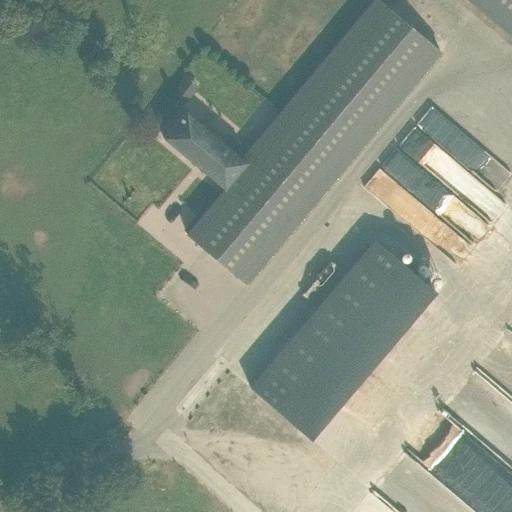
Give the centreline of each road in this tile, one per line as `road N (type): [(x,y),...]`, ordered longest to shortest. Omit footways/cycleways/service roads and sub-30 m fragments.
road 1 (unknown): [(511,62),(432,87),(398,108),(151,421),(257,511)]
road 2 (unknown): [(310,511),(511,237)]
road 3 (track): [(151,421),(64,487),(0,508)]
